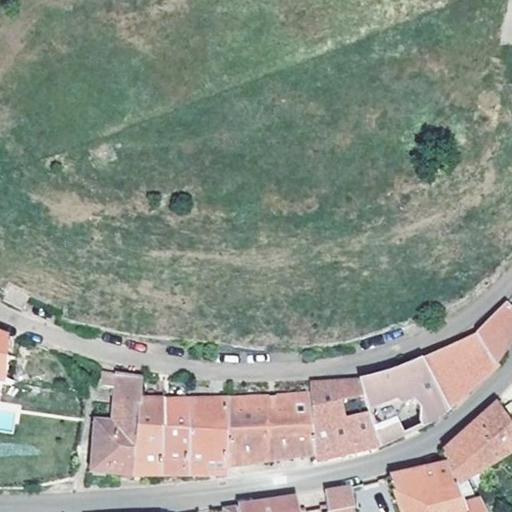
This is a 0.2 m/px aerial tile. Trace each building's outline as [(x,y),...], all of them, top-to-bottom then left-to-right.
[(22,305),(28,292),(9,282),(5,293),(3,297),(22,305)] [(511,345),(511,312),(508,309),(507,308),(475,341),(496,369),(511,345)] [(448,417),(498,372),(496,369),(475,341),(421,366),(448,417)] [(421,366),(359,388),(380,453),(405,441),(397,426),(405,407),(412,403),(422,418),(421,434),(435,428),(448,417),(421,366)] [(101,379),(100,394),(118,396),(114,431),(96,430),(92,479),(110,481),(132,483),(141,410),(143,385),(101,379)] [(354,461),(330,390),(309,390),(310,401),(314,462),(315,469),(335,465),(354,461)] [(310,401),(229,409),(227,474),(275,467),(314,462),(310,401)] [(227,474),(229,409),(229,408),(191,409),(188,482),(206,481),(227,481),(227,474)] [(474,495),(511,460),(511,429),(510,425),(499,408),(472,432),(443,457),(449,468),(463,497),(474,495)] [(161,483),(166,409),(141,410),(132,483),(149,483),(161,483)] [(161,483),(188,482),(191,409),(166,409),(161,483)] [(467,511),(463,497),(449,468),(418,476),(390,482),(399,511),(467,511)] [(351,511),(349,494),(336,497),(323,500),(323,511),(351,511)]
